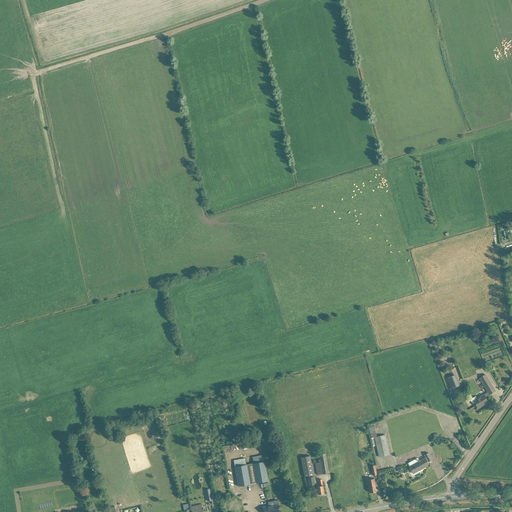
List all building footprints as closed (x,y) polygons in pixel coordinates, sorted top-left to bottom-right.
[(451,389),(461,386),(456,374),(447,378),(451,389)] [(478,408),(478,407),(484,404),(485,404),(488,402),(485,397),(490,394),(496,391),(486,375),(480,378),(488,392),(477,399),(476,396),(471,399),(471,400),(471,401),(473,404),(475,402),(478,408)] [(385,435),(375,437),(379,457),(390,455),(385,435)] [(315,463),(317,475),(329,473),(326,453),(319,454),(321,462),(315,463)] [(410,466),(414,474),(414,473),(420,470),(429,465),(428,463),(428,462),(429,461),(432,459),(429,453),(425,455),(426,457),(425,458),(420,461),(420,460),(419,460),(418,458),(408,463),(410,466)] [(263,455),(252,457),(254,463),(265,461),(263,455)] [(310,456),(301,458),(304,477),(314,475),(310,456)] [(254,463),(235,467),(238,486),(268,481),(265,461),(254,463)] [(325,489),(324,485),(323,485),(322,479),(318,480),(319,486),(316,487),(318,495),(324,493),(323,489),(325,489)] [(274,505),(263,507),(263,511),(279,511),(278,505),(279,504),(278,500),(273,501),(274,505)]
